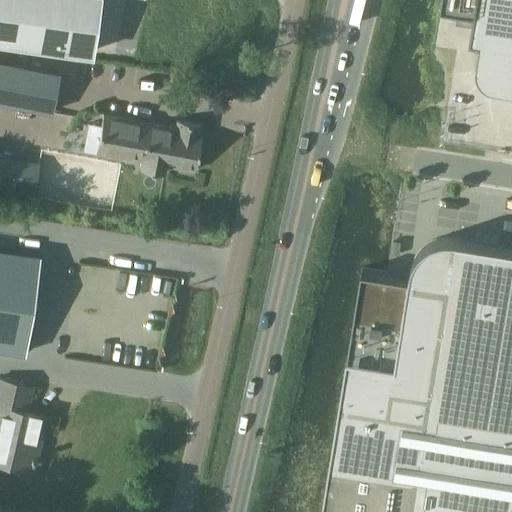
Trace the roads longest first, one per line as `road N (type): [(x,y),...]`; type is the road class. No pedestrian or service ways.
road 1 (primary): [(230,511),(346,0)]
road 2 (unclassified): [(179,511),(292,0)]
road 3 (unknown): [(204,399),(56,364),(76,245),(231,276)]
